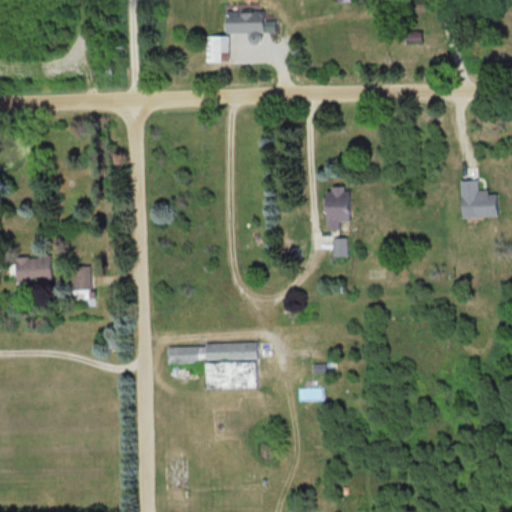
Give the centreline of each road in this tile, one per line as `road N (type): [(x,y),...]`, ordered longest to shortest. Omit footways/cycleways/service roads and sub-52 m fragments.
road 1 (residential): [(0,103),(511,84)]
road 2 (residential): [(138,98),(151,511)]
